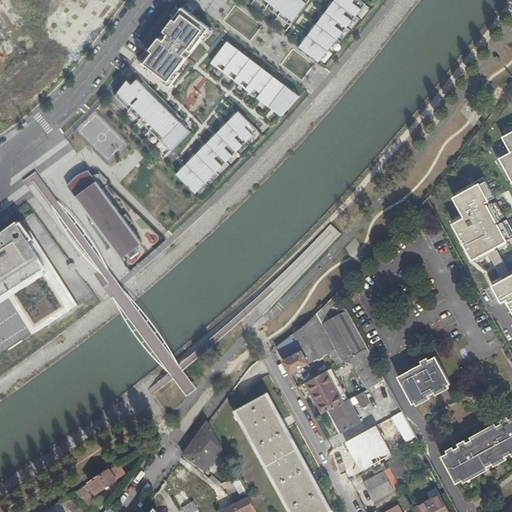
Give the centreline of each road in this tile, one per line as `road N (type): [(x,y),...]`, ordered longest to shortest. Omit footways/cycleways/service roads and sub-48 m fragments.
road 1 (residential): [(0,155),(62,110),(149,0)]
road 2 (residential): [(465,511),(391,377),(392,342)]
road 3 (residential): [(354,511),(264,348)]
